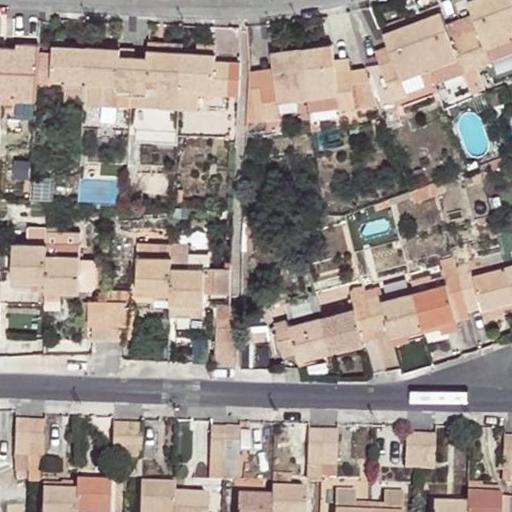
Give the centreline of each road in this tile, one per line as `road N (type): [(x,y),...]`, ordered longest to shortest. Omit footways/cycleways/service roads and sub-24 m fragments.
road 1 (residential): [(432,393),(0,391)]
road 2 (residential): [(387,0),(314,19),(0,13)]
